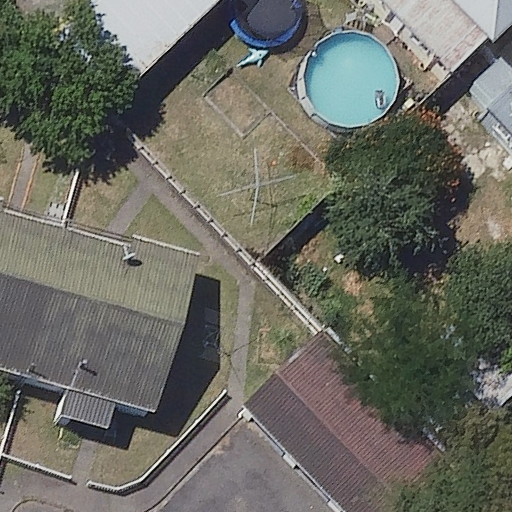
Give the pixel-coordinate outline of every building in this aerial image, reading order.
[(221,3),(217,0),(105,0),(44,62),(103,121),(221,3)] [(511,27),(511,0),(354,0),(443,93),(511,27)] [(511,70),(469,109),(511,157),(511,70)] [(180,286),(0,235),(0,380),(142,421),(180,286)] [(292,350),(245,401),(364,511),(371,511),(415,465),(292,350)]
